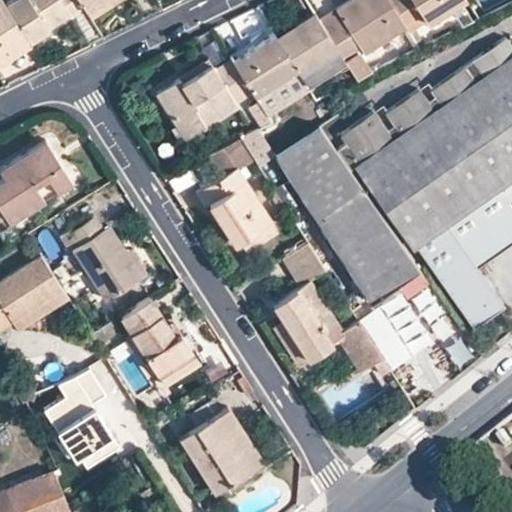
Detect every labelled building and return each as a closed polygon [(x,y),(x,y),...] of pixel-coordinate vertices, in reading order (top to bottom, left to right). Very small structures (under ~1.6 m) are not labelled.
[(0,0),(0,55),(8,51),(3,43),(23,31),(3,0),(0,0)] [(3,0),(23,31),(26,36),(54,18),(80,2),(79,0),(3,0)] [(79,0),(80,2),(86,11),(103,0),(79,0)] [(343,60),(355,78),(371,70),(361,52),(405,24),(389,0),(349,0),(336,8),(338,12),(320,22),(343,60)] [(389,0),(405,24),(407,29),(425,18),(426,20),(457,0),(389,0)] [(297,69),(306,83),(343,60),(320,22),(314,12),(276,36),(297,69)] [(54,18),(26,36),(28,38),(30,42),(58,25),(54,18)] [(23,31),(3,43),(8,51),(28,38),(26,36),(23,31)] [(251,90),(254,95),(297,69),(276,36),(273,32),(231,58),(251,90)] [(394,45),(399,56),(419,47),(412,36),(394,45)] [(156,92),(185,137),(236,105),(234,101),(251,90),(231,58),(214,68),(211,63),(179,83),(177,79),(156,92)] [(297,69),(254,95),(266,114),(309,88),(306,83),(297,69)] [(442,104),(437,97),(435,99),(430,103),(435,109),(442,104)] [(277,155),(371,300),(417,267),(318,126),(277,155)] [(258,127),(240,135),(254,158),(260,168),(277,155),(258,127)] [(200,187),(235,242),(269,220),(236,169),(254,158),(240,135),(219,146),(233,166),(221,174),(200,187)] [(0,205),(2,209),(5,212),(20,203),(23,209),(70,180),(44,139),(0,167),(0,172),(3,178),(0,179),(0,205)] [(219,146),(207,152),(221,174),(233,166),(219,146)] [(511,176),(416,243),(474,325),(501,306),(474,266),(511,239),(511,176)] [(72,246),(106,298),(139,277),(123,251),(106,225),(101,228),(92,216),(70,231),(78,243),(72,246)] [(269,220),(235,242),(242,252),(276,230),(269,220)] [(325,269),(306,240),(282,255),(301,283),(308,279),(325,269)] [(131,247),(123,251),(139,277),(146,273),(131,247)] [(0,328),(12,321),(17,329),(68,296),(40,252),(0,277),(0,328)] [(284,317),(308,356),(338,336),(359,369),(380,356),(357,319),(340,330),(308,279),(301,283),(273,301),(284,317)] [(121,313),(164,382),(198,361),(179,332),(173,336),(148,296),(121,313)] [(390,308),(401,331),(418,323),(407,300),(390,308)] [(284,317),(271,325),(296,364),(308,356),(284,317)] [(167,325),(173,336),(179,332),(172,321),(167,325)] [(482,353),(485,356),(498,345),(496,342),(489,334),(477,344),(482,353)] [(67,411),(72,425),(101,414),(95,400),(67,411)] [(188,430),(222,485),(242,472),(239,466),(257,454),(226,406),(188,430)] [(188,430),(181,436),(215,490),(222,485),(188,430)] [(257,454),(239,466),(242,472),(260,461),(257,454)] [(0,491),(0,511),(67,511),(69,511),(53,469),(0,491)] [(468,510),(469,511),(485,511),(479,502),(468,510)]
